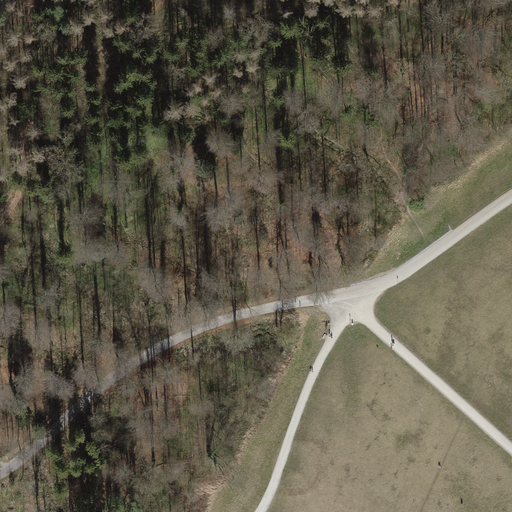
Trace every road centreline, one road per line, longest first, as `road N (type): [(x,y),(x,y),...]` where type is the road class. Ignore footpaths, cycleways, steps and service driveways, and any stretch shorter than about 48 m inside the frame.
road 1 (track): [(0,474),(111,378),(195,329),(312,300),(348,302)]
road 2 (track): [(260,511),(348,302)]
road 3 (track): [(511,448),(348,302)]
road 4 (track): [(348,302),(511,197)]
